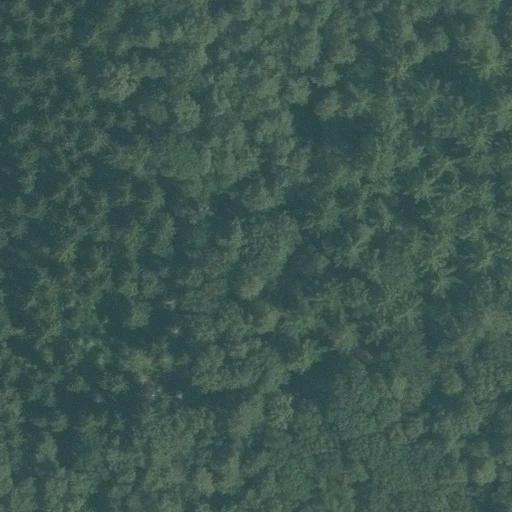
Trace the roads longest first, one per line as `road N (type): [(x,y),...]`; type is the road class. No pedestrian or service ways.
road 1 (track): [(0,443),(255,385),(308,0)]
road 2 (track): [(129,0),(199,397)]
road 3 (track): [(255,385),(511,328)]
road 4 (track): [(255,385),(241,511)]
